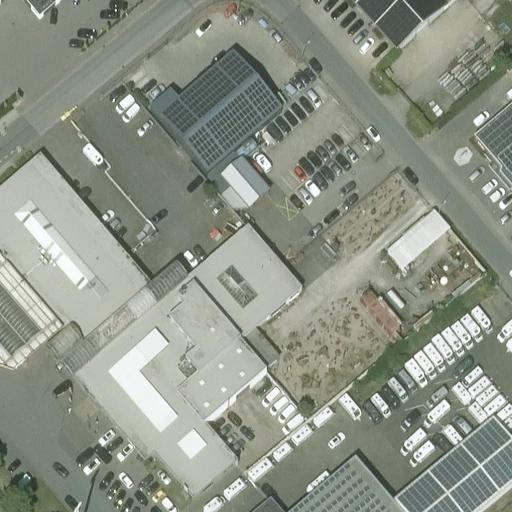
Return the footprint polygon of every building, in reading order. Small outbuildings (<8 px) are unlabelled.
[(0,0),(0,6),(7,0),(20,0),(39,21),(63,0),(0,0)] [(445,13),(433,0),(350,0),(399,54),(445,13)] [(156,126),(204,180),(277,115),(230,62),(156,126)] [(511,110),(474,142),(501,174),(499,178),(511,193),(511,110)] [(0,263),(62,336),(64,339),(68,335),(82,351),(152,290),(39,161),(0,194),(0,263)] [(249,215),(270,197),(242,165),(221,183),(249,215)] [(392,254),(410,273),(459,229),(441,209),(392,254)] [(248,234),(187,286),(239,347),(300,295),(248,234)] [(62,336),(0,263),(0,375),(12,380),(62,336)] [(187,286),(73,385),(145,469),(156,460),(192,502),(233,467),(201,429),(264,376),(239,347),(187,286)] [(511,447),(493,424),(392,508),(395,511),(484,511),(511,489),(511,447)] [(395,511),(392,508),(355,465),(299,511),(276,511),(272,507),(266,511),(395,511)]
